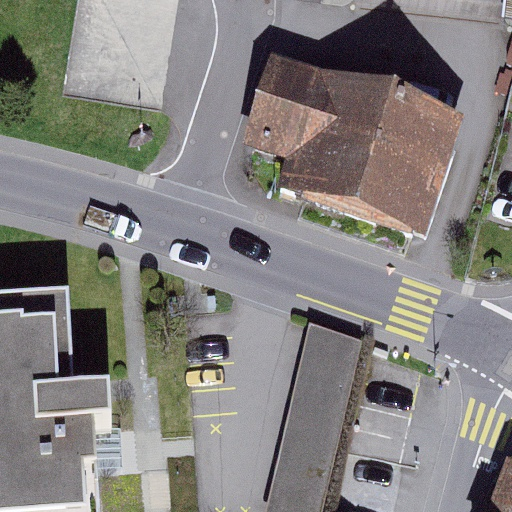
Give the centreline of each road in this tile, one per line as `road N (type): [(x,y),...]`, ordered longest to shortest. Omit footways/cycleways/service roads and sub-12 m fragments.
road 1 (residential): [(511,355),(413,306),(180,230)]
road 2 (residential): [(257,0),(180,230)]
road 3 (residential): [(180,230),(0,184)]
road 4 (residential): [(511,378),(486,427),(461,511)]
